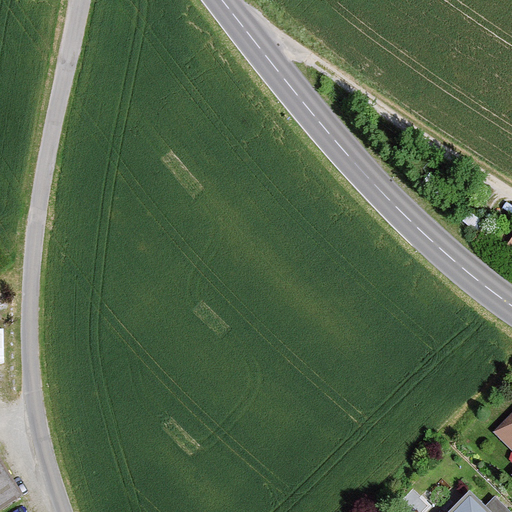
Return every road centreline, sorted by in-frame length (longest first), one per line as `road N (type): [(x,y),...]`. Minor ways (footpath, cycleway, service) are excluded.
road 1 (unclassified): [(79,0),(41,188),(30,290),(35,410),(63,511)]
road 2 (secondary): [(255,43),(412,223),(511,306)]
road 3 (residential): [(511,197),(316,62),(255,43)]
